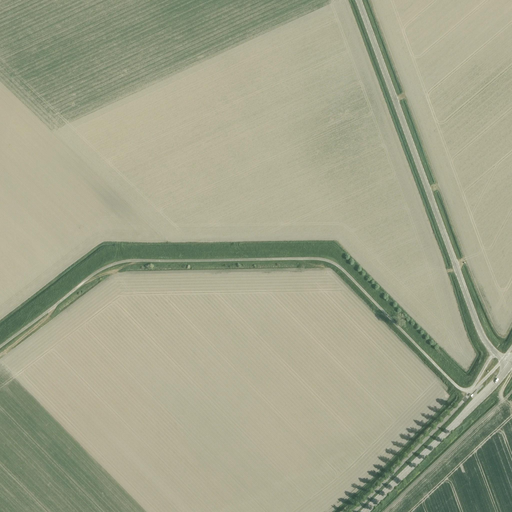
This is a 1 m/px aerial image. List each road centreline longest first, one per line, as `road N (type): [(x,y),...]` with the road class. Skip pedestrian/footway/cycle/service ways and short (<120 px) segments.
road 1 (unclassified): [(0,345),(95,273),(122,262),(313,258),(343,270),(459,389),(472,387),(494,352)]
road 2 (unclassified): [(494,352),(466,299),(357,0)]
road 3 (tertiary): [(364,511),(510,365)]
